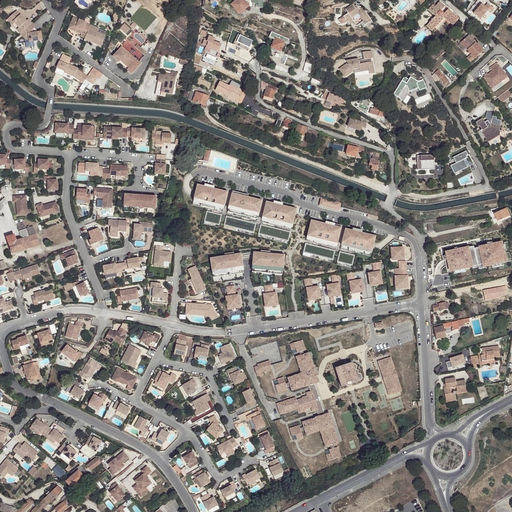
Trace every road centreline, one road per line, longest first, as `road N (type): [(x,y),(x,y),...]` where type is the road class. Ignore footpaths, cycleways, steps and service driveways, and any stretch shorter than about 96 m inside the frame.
road 1 (residential): [(192,511),(150,453),(11,381),(0,334)]
road 2 (residential): [(396,60),(423,66),(490,186),(428,197),(393,192)]
road 3 (residential): [(68,154),(14,150),(5,140),(9,126),(41,126),(49,111),(51,95),(38,74),(59,19),(45,0)]
road 4 (residential): [(204,171),(400,232),(420,258)]
road 5 (unknown): [(393,192),(251,140),(207,112)]
road 6 (residential): [(421,303),(231,331)]
road 7 (residential): [(255,66),(267,107),(392,154)]
road 8 (residential): [(68,154),(66,204),(102,313)]
road 9 (tertiary): [(402,455),(296,511)]
